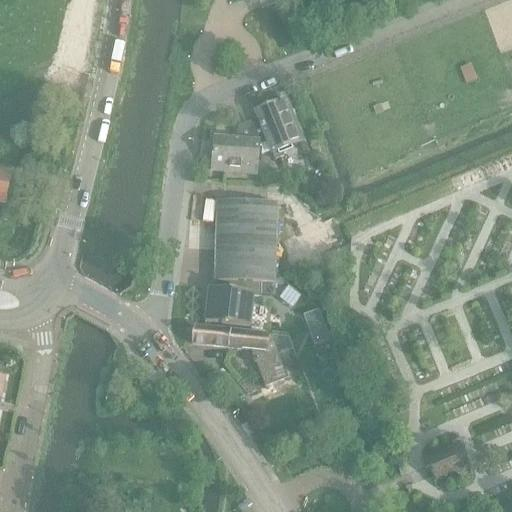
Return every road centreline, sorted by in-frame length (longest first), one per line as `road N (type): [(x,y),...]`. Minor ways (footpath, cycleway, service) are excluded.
road 1 (secondary): [(54,283),(120,0)]
road 2 (unclassified): [(244,86),(462,0)]
road 3 (unclassified): [(146,336),(196,115)]
road 4 (tertiary): [(276,511),(146,336)]
road 5 (residential): [(20,483),(54,283)]
